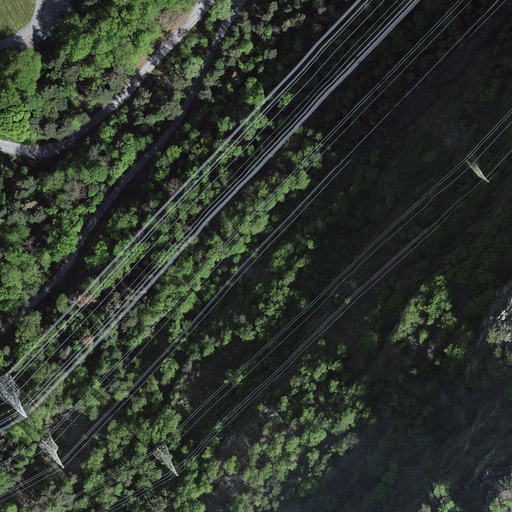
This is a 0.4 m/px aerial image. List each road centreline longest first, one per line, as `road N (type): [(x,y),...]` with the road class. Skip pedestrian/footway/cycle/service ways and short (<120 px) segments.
road 1 (unclassified): [(0,330),(59,276),(95,216),(176,121),(236,0)]
road 2 (unclassified): [(0,143),(38,151),(68,139),(124,93),(207,0)]
